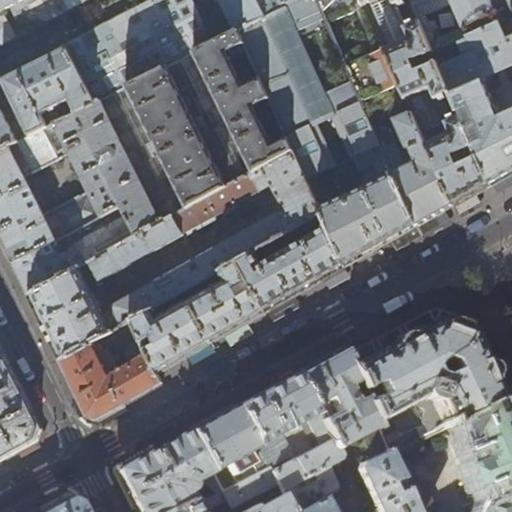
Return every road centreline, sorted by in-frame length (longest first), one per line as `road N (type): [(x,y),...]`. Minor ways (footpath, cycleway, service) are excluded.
road 1 (residential): [(85,459),(511,223)]
road 2 (residential): [(0,287),(85,459)]
